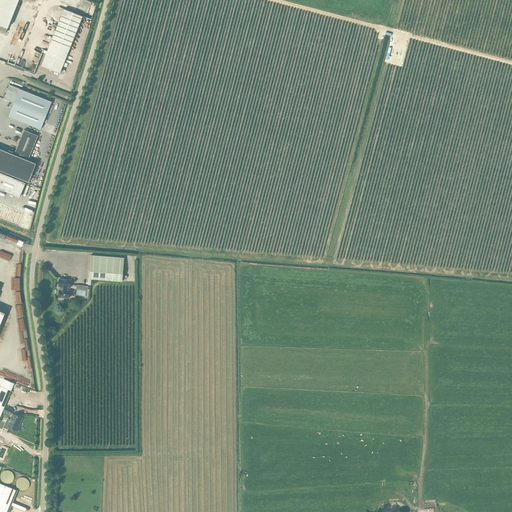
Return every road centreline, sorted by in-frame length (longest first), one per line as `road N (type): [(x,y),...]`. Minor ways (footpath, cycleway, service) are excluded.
road 1 (unclassified): [(41,511),(45,403),(32,265),(106,0)]
road 2 (unknown): [(0,68),(53,96),(31,178)]
